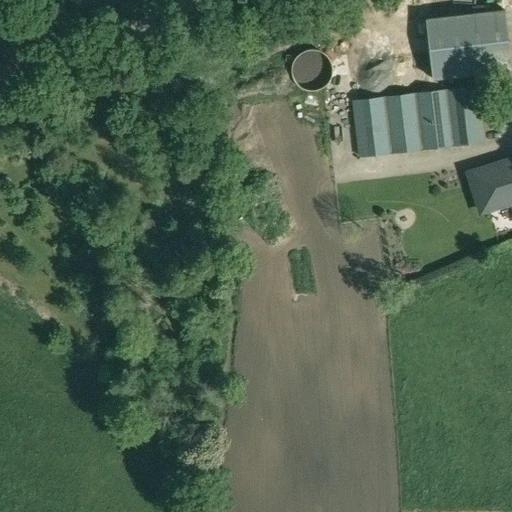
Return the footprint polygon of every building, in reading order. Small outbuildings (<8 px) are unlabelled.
[(511,0),(484,0),(486,12),(511,8),(511,0)] [(504,11),(426,20),(433,77),(510,68),(504,11)] [(313,49),(309,50),(304,52),(300,55),(297,57),(294,63),(293,67),(293,71),(293,74),(295,79),(296,82),(299,85),(302,87),(305,89),(309,91),(314,91),(318,91),(323,89),(328,86),(331,81),(333,78),(334,75),(335,70),(334,66),(333,63),(331,59),(329,56),(326,53),(322,51),(317,50),(313,49)] [(274,228),(267,165),(484,141),(478,87),(233,115),(246,232),(274,228)] [(509,163),(473,174),(484,210),(511,200),(511,163),(509,164),(509,163)] [(267,281),(240,284),(244,323),(271,320),(267,281)]
